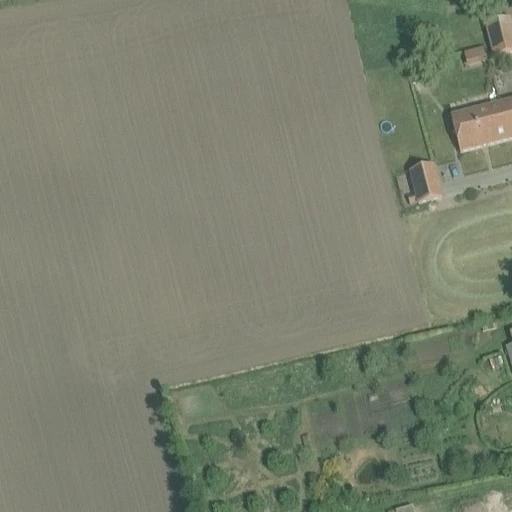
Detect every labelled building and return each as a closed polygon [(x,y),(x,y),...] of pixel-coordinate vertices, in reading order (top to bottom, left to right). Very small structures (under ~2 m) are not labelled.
[(495,59),(499,58),(511,54),(511,28),(510,21),(486,27),(495,59)] [(486,48),(465,53),(468,68),(490,64),(486,48)] [(426,62),(409,67),(414,86),(431,82),(426,62)] [(510,141),(511,140),(511,102),(500,106),(510,141)] [(460,154),(510,141),(500,106),(451,118),(460,154)] [(436,166),(410,172),(419,204),(444,198),(436,166)]
